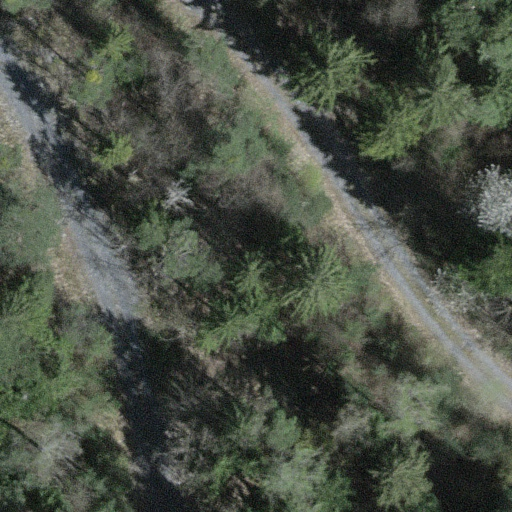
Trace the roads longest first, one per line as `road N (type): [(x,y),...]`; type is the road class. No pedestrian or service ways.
road 1 (track): [(200,0),(308,124),(383,245),(460,347),(511,395)]
road 2 (track): [(164,511),(122,317),(0,63)]
